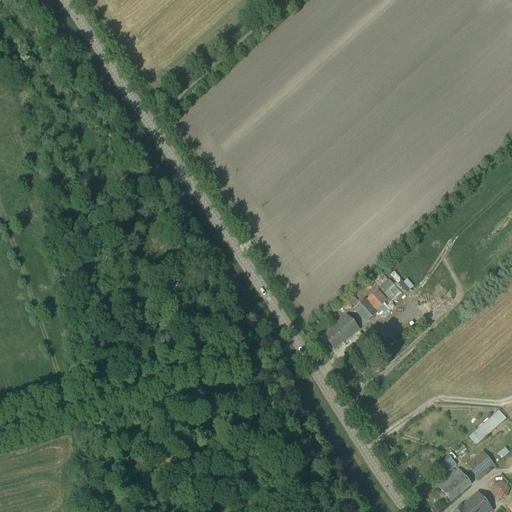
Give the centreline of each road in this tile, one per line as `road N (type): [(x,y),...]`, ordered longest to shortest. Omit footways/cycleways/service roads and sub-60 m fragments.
road 1 (tertiary): [(408,511),(64,0)]
road 2 (track): [(327,476),(269,381),(245,365),(221,364),(0,430)]
road 3 (track): [(363,449),(436,399),(511,400)]
road 4 (track): [(288,0),(189,89)]
